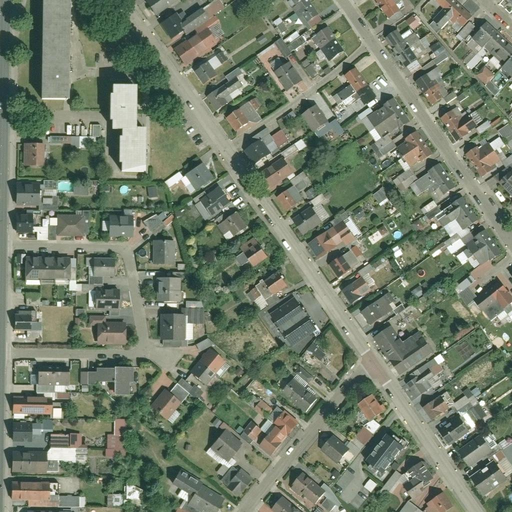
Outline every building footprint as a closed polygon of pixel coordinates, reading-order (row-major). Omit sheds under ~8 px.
[(67,102),(67,0),(43,0),(44,102),(67,102)] [(174,0),(143,0),(153,14),(174,0)] [(322,17),(309,0),(292,0),(292,1),(310,26),(322,17)] [(377,0),(389,15),(388,15),(389,16),(404,5),(399,0),(377,0)] [(476,13),(462,0),(436,0),(464,27),(476,13)] [(186,13),(159,25),(166,40),(185,31),(190,42),(181,47),(185,56),(215,42),(207,27),(216,23),(210,11),(191,23),(186,13)] [(412,16),(405,21),(412,30),(419,25),(412,16)] [(281,19),(275,23),(281,33),(287,29),(281,19)] [(511,47),(485,20),(472,33),(511,72),(511,47)] [(456,36),(460,40),(473,29),(469,24),(456,36)] [(337,62),(346,54),(326,28),(316,36),(337,62)] [(296,32),(285,40),(288,44),(299,36),(296,32)] [(415,49),(401,32),(388,42),(411,71),(433,53),(424,41),(415,49)] [(301,36),(286,46),(281,38),(273,43),(284,58),(306,42),(301,36)] [(436,66),(448,57),(444,52),(433,60),(436,66)] [(269,65),(273,71),(282,64),(279,59),(269,65)] [(219,75),(207,60),(195,71),(206,85),(219,75)] [(276,73),(289,91),(303,82),(290,64),(276,73)] [(312,78),(317,74),(311,67),(306,70),(312,78)] [(377,97),(357,69),(344,78),(365,106),(377,97)] [(451,100),(432,74),(419,83),(437,110),(451,100)] [(236,98),(225,84),(211,95),(222,110),(236,98)] [(129,172),(145,172),(144,130),(137,130),(136,85),(112,85),(113,130),(121,130),(122,172),(129,172)] [(459,102),(468,98),(466,93),(457,97),(459,102)] [(411,122),(394,99),(370,118),(387,140),(411,122)] [(328,124),(317,107),(303,116),(314,133),(328,124)] [(228,118),(238,133),(252,123),(242,108),(228,118)] [(444,119),(461,143),(480,130),(469,114),(463,119),(457,110),(444,119)] [(498,131),(511,149),(511,148),(511,130),(508,124),(498,131)] [(50,140),(50,148),(81,148),(81,140),(98,140),(98,129),(73,129),(73,140),(50,140)] [(435,154),(420,132),(397,148),(412,170),(435,154)] [(272,156),(261,140),(248,150),(260,165),(272,156)] [(281,151),(284,158),(306,147),(302,140),(281,151)] [(504,163),(488,141),(469,156),(485,178),(504,163)] [(42,169),(42,145),(25,145),(25,169),(42,169)] [(280,155),(258,173),(270,190),(293,172),(280,155)] [(212,180),(199,163),(185,174),(198,191),(212,180)] [(457,186),(441,164),(429,173),(445,195),(457,186)] [(511,177),(510,175),(500,185),(511,196),(511,177)] [(57,182),(11,181),(11,201),(39,201),(40,194),(57,194),(57,182)] [(229,198),(219,184),(195,202),(205,216),(229,198)] [(304,201),(292,184),(278,194),(291,211),(304,201)] [(86,195),(86,187),(73,187),(73,195),(86,195)] [(306,191),(308,198),(316,195),(314,188),(306,191)] [(373,195),(380,205),(387,201),(379,190),(373,195)] [(481,221),(465,198),(445,212),(462,235),(481,221)] [(424,214),(437,206),(434,202),(421,209),(424,214)] [(323,221),(314,208),(294,221),(303,234),(323,221)] [(61,217),(60,232),(86,233),(87,211),(82,211),(81,218),(61,217)] [(143,222),(148,231),(153,228),(156,232),(175,220),(172,215),(166,219),(161,211),(143,222)] [(248,226),(235,211),(220,224),(232,239),(248,226)] [(32,213),(10,212),(10,228),(32,229),(32,213)] [(127,215),(101,216),(101,234),(127,233),(127,215)] [(501,250),(485,228),(464,243),(481,265),(501,250)] [(327,234),(313,243),(323,258),(337,248),(327,234)] [(174,268),(174,242),(155,243),(156,268),(174,268)] [(271,258),(261,245),(246,256),(255,269),(271,258)] [(354,269),(344,255),(330,266),(341,279),(354,269)] [(115,276),(115,261),(95,261),(95,276),(115,276)] [(491,267),(486,262),(477,270),(482,276),(491,267)] [(67,263),(25,263),(25,283),(67,284),(67,263)] [(281,270),(253,291),(265,307),(293,286),(281,270)] [(374,290),(361,276),(343,291),(356,305),(374,290)] [(471,276),(457,285),(461,291),(475,281),(471,276)] [(69,281),(68,291),(80,291),(80,282),(69,281)] [(511,298),(498,281),(473,300),(488,319),(511,300),(511,298)] [(175,303),(175,283),(157,283),(157,303),(175,303)] [(121,311),(121,294),(93,294),(93,311),(121,311)] [(387,317),(373,300),(360,311),(374,328),(387,317)] [(33,311),(8,311),(8,333),(32,333),(33,311)] [(320,328),(311,314),(289,328),(298,342),(320,328)] [(182,343),(182,320),(164,320),(164,343),(182,343)] [(121,341),(122,323),(92,322),(92,340),(121,341)] [(374,335),(401,375),(434,352),(418,329),(402,340),(390,324),(374,335)] [(196,345),(199,351),(206,347),(203,341),(196,345)] [(314,370),(325,352),(311,343),(299,361),(314,370)] [(224,360),(211,350),(193,375),(206,384),(224,360)] [(132,369),(78,370),(78,383),(106,383),(106,395),(123,395),(123,382),(132,382),(132,369)] [(61,391),(61,370),(28,370),(28,396),(13,396),(13,412),(53,412),(53,391),(61,391)] [(439,386),(429,372),(410,385),(420,399),(439,386)] [(315,400),(289,379),(278,394),(304,414),(315,400)] [(190,391),(181,383),(158,408),(177,424),(182,418),(174,410),(190,391)] [(487,414),(471,391),(451,405),(459,416),(468,410),(477,421),(487,414)] [(386,410),(369,393),(356,405),(373,422),(386,410)] [(275,408),(260,396),(251,408),(266,420),(275,408)] [(453,411),(442,396),(424,408),(436,424),(453,411)] [(292,424),(281,414),(260,440),(271,450),(292,424)] [(471,431),(460,417),(440,432),(451,446),(471,431)] [(126,458),(125,419),(113,419),(113,434),(105,434),(105,458),(126,458)] [(51,432),(51,420),(41,420),(41,432),(51,432)] [(36,443),(36,426),(14,426),(14,443),(36,443)] [(354,437),(360,441),(368,430),(362,426),(354,437)] [(397,454),(409,443),(397,430),(385,441),(397,454)] [(79,434),(52,434),(52,450),(79,450),(79,434)] [(347,450),(331,437),(318,452),(334,465),(347,450)] [(231,438),(220,450),(231,459),(242,447),(231,438)] [(484,439),(463,453),(471,466),(493,453),(484,439)] [(511,443),(503,450),(511,464),(511,443)] [(40,472),(40,453),(14,453),(14,472),(40,472)] [(438,476),(423,453),(397,472),(382,463),(371,479),(397,497),(409,479),(417,491),(438,476)] [(238,491),(253,475),(242,466),(228,482),(238,491)] [(326,489),(300,469),(288,484),(314,505),(326,489)] [(497,469),(476,480),(481,490),(503,480),(497,469)] [(213,511),(221,501),(179,472),(174,481),(195,495),(190,502),(204,511),(213,511)] [(371,492),(377,485),(370,479),(364,487),(371,492)] [(57,497),(57,482),(13,482),(13,501),(33,501),(33,511),(75,511),(75,497),(57,497)] [(125,487),(125,499),(142,499),(142,487),(125,487)] [(453,511),(460,507),(446,487),(433,496),(443,511),(453,511)] [(120,495),(107,495),(106,506),(120,506),(120,495)] [(300,511),(279,497),(269,511),(270,511),(300,511)] [(320,505),(328,511),(329,511),(336,505),(327,497),(320,505)]
